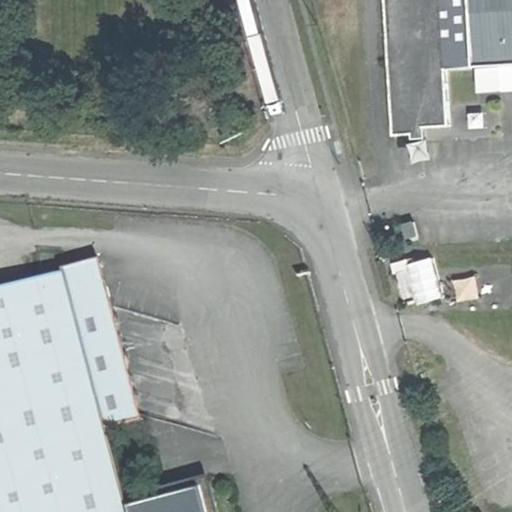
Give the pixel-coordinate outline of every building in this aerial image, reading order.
[(446,0),(387,0),(391,144),(418,143),(418,138),(451,135),(449,76),(446,0)] [(477,0),(446,0),(449,76),(480,75),(477,0)] [(511,0),(477,0),(480,75),(484,74),(511,73),(511,0)] [(511,73),(484,74),(484,87),(511,85),(511,73)] [(417,226),(407,229),(412,242),(421,240),(417,226)] [(400,262),(411,304),(449,294),(438,253),(400,262)] [(64,277),(104,429),(141,419),(100,268),(64,277)] [(64,277),(0,294),(0,511),(204,511),(199,491),(126,511),(104,429),(64,277)]
